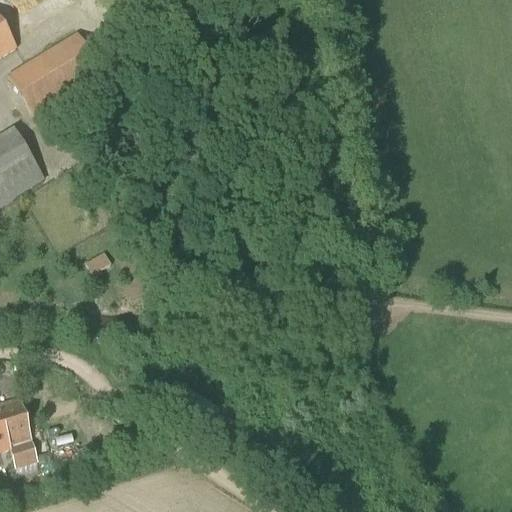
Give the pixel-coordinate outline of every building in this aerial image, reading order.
[(0,61),(15,52),(0,26),(0,61)] [(76,36),(6,78),(34,124),(104,82),(76,36)] [(12,132),(0,139),(0,210),(43,184),(12,132)] [(84,267),(91,279),(110,269),(103,257),(84,267)] [(207,439),(223,412),(177,384),(160,411),(207,439)] [(0,408),(0,456),(9,453),(15,473),(36,467),(17,403),(0,408)]
